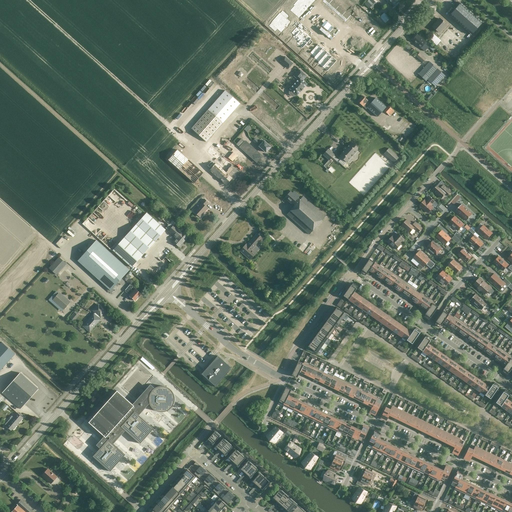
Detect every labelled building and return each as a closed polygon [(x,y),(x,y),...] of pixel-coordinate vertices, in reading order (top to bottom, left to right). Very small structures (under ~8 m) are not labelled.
[(314,0),(309,0),(308,2),(316,9),(320,5),(314,0)] [(367,0),(365,3),(371,9),(378,2),(375,0),(367,0)] [(308,2),(304,6),(312,13),(316,9),(308,2)] [(471,35),(482,22),(461,3),(449,16),(471,35)] [(304,6),(300,10),(308,17),(312,13),(304,6)] [(300,10),(296,15),(304,22),(308,17),(300,10)] [(390,19),(384,12),(379,17),(385,23),(390,19)] [(287,17),(278,27),(282,31),(283,29),(288,34),(296,25),(293,22),(295,20),(289,15),(287,17)] [(363,29),(351,43),(356,47),(361,41),(361,42),(368,35),(367,34),(372,28),(362,19),(358,24),(363,29)] [(438,33),(446,24),(440,19),(432,27),(438,33)] [(301,37),(299,39),(304,44),(311,36),(306,31),(306,32),(304,30),(299,36),(301,37)] [(437,45),(441,40),(433,33),(429,38),(437,45)] [(510,64),(511,62),(511,53),(488,34),(461,66),(488,89),(494,82),(490,79),(504,63),(506,64),(507,62),(510,64)] [(424,51),(429,45),(417,35),(412,40),(424,51)] [(311,36),(304,44),(309,48),(311,46),(312,47),(317,42),(316,41),(316,40),(311,36)] [(255,42),(251,47),(257,53),(261,48),(264,50),(267,46),(258,38),(254,41),(255,42)] [(266,52),(262,57),(268,63),(276,54),(267,46),(264,50),(266,52)] [(322,46),(315,54),(319,58),(327,49),(322,46)] [(327,49),(319,58),(323,61),(331,53),(327,49)] [(331,53),(323,61),(328,65),(335,57),(331,53)] [(425,65),(428,61),(426,59),(419,53),(416,57),(423,63),(422,63),(425,65)] [(292,64),(285,57),(280,61),(288,68),(292,64)] [(335,57),(328,65),(332,69),(339,61),(335,57)] [(427,79),(437,69),(429,62),(418,74),(426,81),(427,79)] [(437,69),(427,79),(435,87),(445,76),(437,69)] [(299,70),(295,74),(298,76),(296,78),(298,80),(290,89),(291,90),(289,91),(289,94),(292,96),(294,96),(296,94),(297,95),(301,91),(302,89),(303,89),(303,88),(307,84),(302,80),(306,76),(299,70)] [(229,75),(225,80),(234,88),(239,83),(229,75)] [(225,80),(221,84),(230,92),(234,88),(225,80)] [(252,83),(244,93),(249,97),(257,88),(252,83)] [(221,84),(217,89),(226,97),(230,92),(221,84)] [(257,88),(249,97),(253,101),(261,92),(257,88)] [(217,89),(212,94),(221,102),(226,97),(217,89)] [(261,92),(253,101),(258,105),(266,96),(261,92)] [(266,96),(258,105),(263,110),(271,101),(266,96)] [(377,117),(383,110),(386,107),(375,98),(371,103),(362,96),(357,101),(366,109),(367,108),(377,117)] [(196,100),(188,109),(193,113),(201,104),(196,100)] [(201,104),(193,113),(198,117),(206,108),(201,104)] [(386,107),(383,110),(389,116),(394,111),(387,105),(386,107)] [(278,106),(270,115),(276,121),(284,112),(278,106)] [(206,108),(198,117),(203,121),(210,113),(206,108)] [(284,112),(276,121),(282,126),(290,117),(284,112)] [(229,114),(224,119),(232,126),(237,121),(229,114)] [(224,119),(220,124),(228,131),(232,126),(224,119)] [(178,123),(170,132),(175,137),(183,128),(178,123)] [(220,124),(215,129),(223,136),(228,131),(220,124)] [(183,128),(175,137),(180,141),(187,132),(183,128)] [(187,132),(180,141),(184,145),(192,136),(187,132)] [(244,141),(241,138),(236,145),(239,147),(244,141)] [(266,152),(270,147),(264,141),(262,140),(259,142),(255,138),(253,141),(261,148),(260,148),(263,151),(264,151),(266,152)] [(245,141),(242,145),(239,147),(256,162),(262,156),(245,141)] [(359,151),(358,150),(358,149),(352,142),(349,145),(346,147),(344,150),(341,153),(342,153),(339,156),(340,156),(338,159),(334,155),(334,154),(328,149),(323,155),(329,160),(323,166),(325,168),(332,161),(330,159),(332,157),(338,162),(343,166),(347,161),(349,163),(352,159),(353,159),(355,159),(356,158),(356,156),(356,155),(359,151)] [(192,143),(184,152),(189,157),(197,148),(192,143)] [(168,159),(194,183),(204,172),(177,148),(168,159)] [(197,148),(189,157),(194,161),(202,152),(197,148)] [(394,163),(399,157),(389,148),(384,154),(394,163)] [(202,152),(194,161),(199,165),(207,156),(202,152)] [(233,162),(238,156),(233,152),(228,158),(233,162)] [(223,168),(215,177),(221,182),(229,173),(223,168)] [(229,173),(221,182),(227,187),(235,179),(229,173)] [(439,185),(433,191),(442,198),(445,194),(447,196),(451,191),(445,186),(443,188),(443,187),(442,187),(439,185)] [(309,235),(325,216),(303,196),(300,200),(298,198),(299,196),(294,192),(292,193),(290,192),(285,198),(292,204),(295,201),(297,203),(287,215),(309,235)] [(456,193),(445,205),(447,207),(458,194),(456,193)] [(458,195),(451,202),(453,204),(455,204),(461,197),(458,195)] [(430,197),(428,200),(427,202),(425,200),(420,205),(428,213),(435,206),(436,207),(438,204),(430,197)] [(205,206),(208,203),(204,199),(201,202),(201,203),(194,211),(200,217),(207,208),(205,206)] [(440,203),(437,208),(442,213),(446,208),(440,203)] [(473,214),(462,204),(456,211),(467,221),(473,214)] [(131,267),(165,230),(147,213),(113,250),(131,267)] [(464,224),(455,216),(449,223),(458,231),(464,224)] [(422,228),(416,222),(413,225),(407,219),(402,225),(410,233),(414,228),(418,232),(422,228)] [(182,232),(174,225),(169,231),(175,237),(176,236),(177,237),(173,242),(179,247),(187,237),(182,232)] [(493,233),(484,225),(478,232),(487,240),(493,233)] [(442,230),(437,237),(445,245),(451,238),(442,230)] [(459,232),(458,233),(457,232),(454,235),(455,235),(455,236),(460,240),(463,236),(459,232)] [(404,239),(398,233),(398,234),(399,234),(397,237),(395,237),(393,236),(388,242),(396,250),(402,244),(401,243),(404,239)] [(253,237),(254,238),(258,242),(259,242),(262,240),(256,234),(253,237)] [(483,243),(475,235),(469,242),(472,244),(471,245),(474,248),(475,247),(478,250),(483,243)] [(460,240),(455,236),(452,238),(460,245),(462,242),(460,240)] [(250,251),(258,242),(254,238),(246,247),(245,246),(240,251),(250,259),(254,255),(250,251)] [(96,240),(78,261),(111,290),(129,270),(96,240)] [(428,245),(427,246),(428,246),(427,248),(436,255),(437,255),(438,255),(439,253),(440,253),(439,252),(442,249),(441,249),(442,248),(442,247),(440,246),(439,246),(439,247),(433,241),(432,242),(431,242),(430,242),(428,245)] [(472,256),(464,249),(458,255),(467,262),(472,256)] [(420,251),(413,258),(423,267),(426,264),(431,269),(435,264),(431,260),(431,261),(430,260),(420,251)] [(509,265),(499,256),(494,262),(503,271),(509,265)] [(59,257),(49,268),(56,275),(66,264),(59,257)] [(369,270),(374,263),(369,259),(360,272),(365,276),(367,273),(369,270)] [(462,267),(454,260),(448,266),(457,273),(462,267)] [(374,273),(379,266),(374,263),(369,270),(374,273)] [(378,276),(385,267),(380,264),(379,266),(374,273),(378,276)] [(382,279),(389,270),(385,267),(378,276),(382,279)] [(387,282),(394,273),(389,270),(382,279),(387,282)] [(452,279),(443,271),(437,277),(437,278),(438,277),(441,279),(439,281),(443,284),(444,283),(446,285),(448,283),(449,284),(451,281),(450,281),(452,279)] [(391,286),(398,276),(394,273),(387,282),(391,286)] [(489,280),(500,290),(505,284),(494,274),(489,280)] [(396,289),(403,279),(398,276),(391,286),(396,289)] [(491,288),(480,278),(474,284),(478,288),(478,289),(480,291),(480,290),(485,294),(488,291),(491,294),(494,291),(491,288)] [(400,292),(407,282),(403,279),(396,289),(400,292)] [(416,288),(418,285),(410,279),(408,282),(416,288)] [(405,295),(412,286),(407,282),(400,292),(405,295)] [(352,283),(343,296),(348,299),(351,295),(354,292),(358,287),(352,283)] [(130,284),(125,290),(128,292),(127,293),(129,295),(129,296),(135,301),(141,294),(135,289),(133,291),(131,289),(133,287),(130,284)] [(409,298),(415,291),(416,289),(412,286),(405,295),(409,298)] [(414,301),(420,292),(419,294),(415,291),(409,298),(414,301)] [(71,302),(59,292),(53,300),(64,309),(71,302)] [(353,303),(358,295),(354,292),(351,295),(348,299),(353,303)] [(418,304),(425,295),(420,292),(414,301),(418,304)] [(487,304),(483,300),(481,298),(481,299),(476,294),(471,300),(474,303),(473,304),(477,308),(479,307),(482,310),(487,304)] [(357,306),(363,298),(358,295),(353,303),(357,306)] [(423,307),(429,298),(425,295),(418,304),(423,307)] [(362,309),(367,301),(363,298),(357,306),(362,309)] [(427,310),(434,301),(429,298),(423,307),(427,310)] [(366,312),(371,304),(367,301),(362,309),(366,312)] [(429,320),(438,307),(433,303),(434,301),(427,310),(423,316),(429,320)] [(376,308),(371,304),(366,312),(371,315),(376,308)] [(87,321),(87,322),(84,326),(90,331),(100,320),(98,318),(100,316),(105,311),(98,305),(94,310),(96,312),(90,319),(89,319),(87,321)] [(344,312),(337,307),(333,312),(340,317),(344,312)] [(375,318),(380,311),(376,308),(371,315),(375,318)] [(380,321),(385,314),(380,311),(375,318),(380,321)] [(439,327),(448,314),(443,311),(434,324),(439,327)] [(73,320),(77,315),(74,312),(69,318),(73,320)] [(340,317),(333,312),(329,317),(337,322),(340,317)] [(384,325),(389,317),(385,314),(380,321),(384,325)] [(448,325),(454,315),(453,317),(448,314),(439,327),(443,322),(448,325)] [(452,328),(459,319),(454,315),(448,325),(452,328)] [(333,327),(337,322),(329,317),(326,322),(335,329),(335,328),(333,327)] [(389,328),(394,320),(389,317),(384,325),(389,328)] [(456,331),(463,322),(459,319),(452,328),(456,331)] [(393,331),(398,323),(394,320),(389,328),(393,331)] [(335,329),(326,322),(322,327),(332,333),(335,329)] [(461,334),(468,325),(463,322),(456,331),(461,334)] [(398,334),(403,326),(398,323),(393,331),(398,334)] [(465,337),(471,330),(472,328),(468,325),(461,334),(465,337)] [(402,337),(407,330),(403,326),(398,334),(402,337)] [(332,333),(322,327),(319,331),(328,338),(332,333)] [(421,331),(415,327),(411,333),(412,333),(410,336),(406,340),(412,344),(421,331)] [(470,340),(476,331),(472,328),(471,330),(465,337),(470,340)] [(406,340),(410,336),(412,333),(411,333),(407,330),(402,337),(406,340)] [(328,338),(319,331),(315,336),(324,343),(328,338)] [(474,344),(481,334),(476,331),(470,340),(474,344)] [(479,347),(485,337),(481,334),(474,344),(479,347)] [(426,335),(417,348),(422,351),(425,347),(427,344),(428,344),(432,338),(426,335)] [(324,343),(315,336),(312,341),(321,348),(324,343)] [(483,350),(490,340),(485,337),(479,347),(483,350)] [(488,353),(493,346),(489,343),(490,341),(490,340),(483,350),(488,353)] [(321,348),(312,341),(308,346),(317,353),(321,348)] [(0,370),(15,354),(2,342),(0,343),(0,370)] [(427,354),(432,347),(428,344),(427,344),(425,347),(422,351),(427,354)] [(492,356),(499,347),(499,346),(497,349),(493,346),(488,353),(492,356)] [(431,357),(436,350),(432,347),(427,354),(431,357)] [(496,359),(503,350),(499,347),(492,356),(496,359)] [(436,361),(441,353),(436,350),(431,357),(436,361)] [(501,362),(508,353),(503,350),(496,359),(501,362)] [(440,364),(445,356),(441,353),(436,361),(440,364)] [(505,365),(511,355),(508,353),(501,362),(505,365)] [(501,371),(507,375),(511,367),(511,355),(505,365),(501,371)] [(201,374),(215,386),(232,368),(218,356),(201,374)] [(445,367),(450,359),(445,356),(440,364),(445,367)] [(158,369),(147,359),(145,361),(155,370),(155,369),(157,371),(158,369)] [(449,370),(454,363),(450,359),(445,367),(449,370)] [(299,372),(305,361),(304,361),(303,363),(298,361),(292,375),(297,378),(297,377),(298,374),(300,372),(299,372)] [(304,374),(309,363),(305,361),(299,372),(300,372),(300,371),(304,374)] [(309,376),(314,366),(309,363),(304,374),(309,376)] [(454,373),(459,366),(454,363),(449,370),(454,373)] [(314,378),(319,368),(314,366),(309,376),(314,378)] [(458,376),(463,369),(459,366),(454,373),(458,376)] [(319,381),(323,373),(318,370),(319,368),(314,378),(319,381)] [(462,379),(468,372),(463,369),(458,376),(462,379)] [(467,383),(472,375),(468,372),(462,379),(467,383)] [(20,409),(38,389),(20,373),(2,393),(20,409)] [(324,383),(328,375),(323,373),(319,381),(324,383)] [(329,385),(334,375),(333,375),(332,377),(328,375),(324,383),(329,385)] [(334,388),(339,378),(334,375),(329,385),(334,388)] [(471,386),(477,378),(472,375),(467,383),(471,386)] [(339,390),(344,380),(339,378),(334,388),(339,390)] [(476,389),(481,381),(477,378),(471,386),(476,389)] [(343,393),(348,382),(344,380),(339,390),(343,393)] [(480,392),(486,385),(481,381),(476,389),(480,392)] [(348,395),(353,385),(348,382),(343,393),(348,395)] [(499,386),(494,382),(490,387),(490,388),(488,391),(485,395),(490,399),(499,386)] [(353,397),(358,387),(353,385),(348,395),(353,397)] [(490,388),(490,387),(486,385),(480,392),(485,395),(488,391),(490,388)] [(154,388),(152,390),(149,387),(133,405),(117,391),(89,422),(105,436),(99,443),(102,446),(93,456),(110,471),(125,454),(113,443),(125,430),(140,444),(154,428),(138,415),(149,402),(150,405),(152,408),(154,410),(157,411),(160,412),(163,412),(166,411),(169,409),(171,407),(173,405),(174,402),(174,399),(174,396),(173,393),(171,390),(169,388),(166,387),(163,386),(160,386),(157,387),(154,388)] [(288,396),(291,390),(286,387),(279,401),(284,404),(288,396)] [(358,400),(363,389),(358,387),(353,397),(358,400)] [(363,402),(368,392),(363,389),(358,400),(363,402)] [(504,389),(495,402),(501,406),(504,402),(505,401),(506,399),(510,393),(504,389)] [(368,404),(373,394),(368,392),(363,402),(368,404)] [(373,407),(378,396),(373,394),(368,404),(372,407),(373,407)] [(288,408),(293,398),(288,396),(284,404),(288,406),(287,408),(288,408)] [(375,415),(379,405),(375,403),(378,397),(378,396),(373,407),(372,407),(370,412),(369,412),(375,415)] [(293,411),(298,400),(293,398),(288,408),(293,411)] [(505,409),(510,402),(506,399),(505,401),(504,402),(501,406),(505,409)] [(297,413),(302,403),(298,400),(293,411),(297,413)] [(302,415),(307,405),(302,403),(297,413),(302,415)] [(388,414),(392,406),(388,404),(381,418),(386,420),(389,415),(388,414)] [(307,418),(312,407),(307,405),(302,415),(307,418)] [(393,417),(397,409),(392,406),(388,414),(389,415),(393,417)] [(312,420),(317,410),(312,407),(307,418),(312,420)] [(398,419),(402,411),(397,409),(393,417),(398,419)] [(317,422),(322,412),(317,410),(312,420),(317,422)] [(403,421),(407,413),(402,411),(398,419),(403,421)] [(322,425),(327,414),(322,412),(317,422),(322,425)] [(9,423),(6,426),(12,431),(14,428),(23,418),(17,413),(13,417),(12,416),(10,418),(11,420),(9,423)] [(408,424),(411,416),(407,413),(403,421),(408,424)] [(327,427),(332,417),(327,414),(322,425),(327,427)] [(412,426),(416,418),(411,416),(408,424),(412,426)] [(332,430),(337,419),(332,417),(327,427),(332,430)] [(417,428),(421,420),(416,418),(412,426),(417,428)] [(336,432),(341,422),(337,419),(332,430),(336,432)] [(422,431),(426,423),(421,420),(417,428),(422,431)] [(341,434),(346,424),(341,422),(336,432),(341,434)] [(427,433),(431,425),(426,423),(422,431),(427,433)] [(346,437),(351,426),(346,424),(341,434),(346,437)] [(368,428),(363,425),(361,431),(356,441),(357,439),(362,441),(368,428)] [(431,435),(435,427),(431,425),(427,433),(431,435)] [(351,439),(356,429),(351,426),(346,437),(347,435),(352,437),(351,439)] [(282,432),(276,427),(273,430),(273,429),(270,433),(267,436),(274,442),(282,432)] [(436,438),(440,430),(435,427),(431,435),(436,438)] [(361,431),(356,429),(351,439),(356,441),(361,431)] [(441,440),(445,432),(440,430),(436,438),(441,440)] [(212,443),(213,443),(220,435),(215,431),(208,439),(212,443)] [(377,439),(380,433),(375,431),(368,444),(372,447),(371,449),(372,449),(377,439)] [(446,442),(450,434),(445,432),(441,440),(446,442)] [(451,445),(454,436),(450,434),(446,442),(451,445)] [(455,447),(459,439),(454,436),(451,445),(455,447)] [(216,446),(221,450),(228,442),(223,438),(216,446)] [(377,451),(382,441),(377,439),(372,449),(377,451)] [(457,455),(464,441),(459,439),(455,447),(452,452),(457,455)] [(382,454),(387,444),(382,441),(377,451),(382,454)] [(228,442),(221,450),(225,454),(225,455),(232,447),(228,442)] [(293,444),(290,442),(285,449),(294,456),(294,457),(300,450),(293,444)] [(325,445),(319,443),(316,449),(323,451),(325,445)] [(387,456),(392,446),(387,444),(382,454),(387,456)] [(471,455),(475,447),(470,444),(464,458),(469,460),(472,455),(471,455)] [(392,459),(397,449),(392,446),(387,456),(392,459)] [(476,457),(480,449),(475,447),(471,455),(472,455),(476,457)] [(229,458),(233,461),(240,454),(235,449),(228,457),(229,458)] [(397,461),(402,451),(397,449),(392,459),(394,457),(398,459),(397,461)] [(481,459),(485,451),(480,449),(476,457),(481,459)] [(345,461),(343,460),(346,455),(337,451),(335,456),(332,455),(330,460),(343,466),(344,466),(343,466),(345,461)] [(403,464),(407,454),(402,451),(397,461),(403,464)] [(486,462),(490,454),(485,451),(481,459),(486,462)] [(317,457),(311,452),(308,456),(307,456),(302,463),(310,469),(310,468),(317,457)] [(240,454),(233,461),(237,465),(238,466),(245,458),(240,454)] [(408,466),(413,456),(407,454),(403,464),(404,462),(409,464),(407,466),(408,466)] [(490,464),(494,456),(490,454),(486,462),(490,464)] [(413,469),(418,459),(413,456),(408,466),(413,469)] [(495,466),(499,458),(494,456),(490,464),(495,466)] [(500,469),(504,460),(499,458),(495,466),(500,469)] [(246,473),(253,465),(246,459),(239,467),(240,467),(241,468),(241,469),(246,473)] [(418,471),(423,461),(418,459),(413,469),(418,471)] [(343,466),(330,460),(332,461),(330,467),(338,471),(339,469),(341,470),(343,466)] [(505,471),(509,463),(504,460),(500,469),(505,471)] [(423,474),(428,464),(423,461),(418,471),(423,474)] [(197,470),(194,473),(199,477),(202,474),(204,476),(208,472),(196,462),(192,466),(197,470)] [(428,476),(433,466),(428,464),(423,474),(424,472),(429,474),(428,476)] [(253,465),(246,473),(250,477),(257,469),(253,465)] [(451,468),(446,465),(443,471),(439,481),(439,482),(440,479),(444,482),(451,468)] [(433,479),(438,469),(433,466),(428,476),(433,479)] [(51,483),(57,477),(48,469),(42,475),(51,483)] [(196,477),(187,469),(183,474),(192,481),(196,477)] [(360,474),(373,480),(375,476),(373,475),(374,473),(365,469),(365,471),(362,470),(360,474)] [(443,471),(438,469),(433,479),(439,481),(443,471)] [(335,474),(328,471),(324,479),(324,480),(324,479),(334,484),(338,476),(335,475),(335,474)] [(460,479),(463,473),(457,471),(451,485),(455,487),(454,489),(455,489),(460,479)] [(215,479),(208,472),(204,476),(206,478),(204,481),(209,486),(211,483),(215,479)] [(253,481),(257,485),(264,477),(260,473),(252,481),(253,481)] [(192,481),(183,474),(179,478),(188,486),(192,481)] [(373,480),(360,474),(358,479),(360,480),(359,481),(358,484),(362,486),(363,483),(368,485),(369,484),(371,485),(373,480)] [(264,477),(257,485),(262,489),(269,481),(264,477)] [(188,486),(179,478),(176,482),(184,490),(188,486)] [(224,487),(215,479),(211,483),(216,487),(213,490),(218,494),(221,491),(224,487)] [(460,492),(465,481),(460,479),(455,489),(460,492)] [(73,480),(66,487),(70,490),(76,483),(73,480)] [(465,494),(470,484),(465,481),(460,492),(465,494)] [(184,490),(176,482),(172,487),(173,487),(181,495),(181,494),(184,490)] [(470,497),(475,486),(470,484),(465,494),(470,497)] [(475,499),(480,489),(475,486),(470,497),(475,499)] [(173,487),(172,487),(169,491),(177,499),(181,495),(173,487)] [(234,496),(224,487),(221,491),(225,495),(223,498),(228,503),(234,496)] [(360,502),(366,492),(359,488),(358,490),(357,490),(352,498),(360,503),(361,503),(360,502)] [(277,501),(284,493),(280,489),(273,497),(277,501)] [(480,502),(485,491),(480,489),(475,499),(480,502)] [(177,499),(169,491),(165,496),(173,503),(177,499)] [(485,504),(490,494),(485,491),(480,502),(485,504)] [(282,505),(289,497),(284,493),(277,501),(282,505)] [(491,507),(496,496),(490,494),(485,504),(491,507)] [(413,499),(413,500),(426,506),(428,501),(426,500),(427,499),(418,495),(415,501),(413,499)] [(173,503),(165,496),(161,500),(169,508),(173,503)] [(496,509),(501,499),(496,496),(491,507),(496,509)] [(218,497),(214,501),(222,508),(226,504),(218,497)] [(286,509),(293,501),(289,497),(282,505),(286,509)] [(501,511),(506,501),(501,499),(496,509),(501,511)] [(21,500),(17,504),(18,505),(11,511),(32,511),(33,511),(21,500)] [(169,508),(161,500),(157,504),(166,511),(169,508)] [(424,510),(426,506),(413,500),(411,504),(413,505),(412,507),(421,511),(422,509),(424,510)] [(218,511),(222,508),(214,501),(215,502),(212,506),(218,511)] [(289,511),(292,511),(298,505),(293,501),(286,509),(289,511)] [(501,511),(507,511),(511,504),(506,501),(501,511)] [(393,511),(395,507),(388,503),(383,511),(393,511),(394,511),(393,511)]
